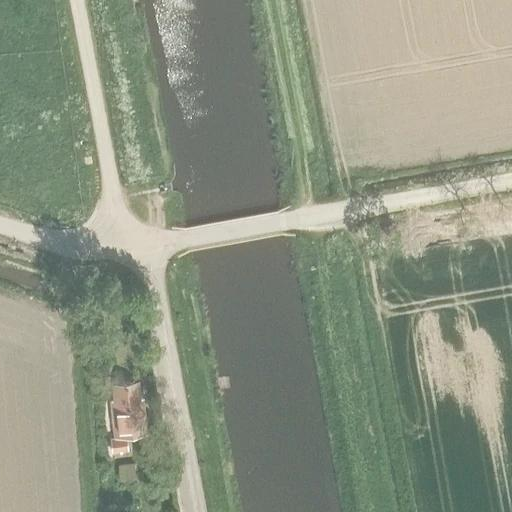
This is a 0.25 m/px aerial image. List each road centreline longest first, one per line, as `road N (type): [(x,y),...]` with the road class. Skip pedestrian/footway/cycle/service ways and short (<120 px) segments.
road 1 (unclassified): [(142,247),(511,184)]
road 2 (unclassified): [(195,511),(142,247)]
road 3 (unclassified): [(142,247),(117,217),(76,0)]
road 4 (unclassified): [(142,247),(67,249),(0,233)]
